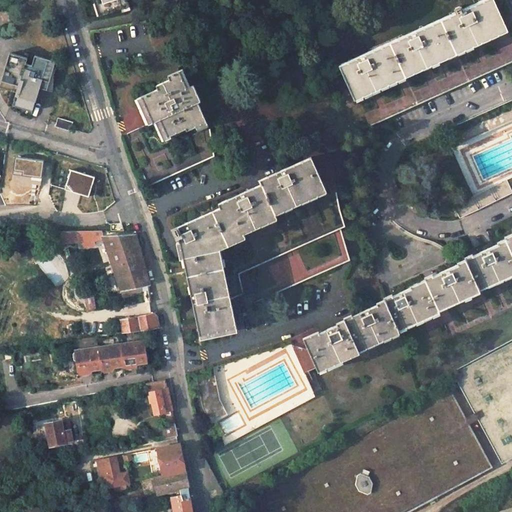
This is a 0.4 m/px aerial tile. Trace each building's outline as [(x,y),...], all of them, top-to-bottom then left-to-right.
[(441,20),(456,53),(507,31),(492,0),(484,0),(462,10),(460,5),(453,8),(456,13),(441,20)] [(390,43),(405,76),(456,53),(441,20),(390,43)] [(405,76),(390,43),(340,66),(354,98),(405,76)] [(37,79),(49,83),(55,63),(34,56),(31,66),(25,65),(27,59),(9,54),(1,80),(17,86),(14,100),(34,106),(40,86),(35,84),(37,79)] [(157,88),(141,96),(153,121),(159,118),(167,136),(185,127),(187,130),(205,121),(196,101),(201,99),(193,82),(186,86),(178,69),(168,74),(169,78),(155,84),(157,88)] [(511,119),(511,99),(444,130),(452,147),(511,119)] [(54,128),(69,133),(72,123),(58,118),(54,128)] [(325,186),(311,155),(259,179),(261,183),(273,210),(325,186)] [(88,198),(93,179),(70,171),(63,191),(88,198)] [(511,176),(453,205),(459,218),(511,192),(511,176)] [(275,215),(273,210),(261,183),(217,203),(219,207),(212,210),(227,242),(243,234),(241,230),(275,215)] [(187,277),(219,269),(215,248),(227,242),(212,210),(173,228),(179,240),(187,277)] [(81,247),(89,246),(95,262),(110,257),(103,236),(103,231),(44,232),(44,243),(80,242),(81,247)] [(511,233),(503,237),(504,239),(511,255),(511,233)] [(103,236),(110,257),(113,264),(142,258),(136,235),(103,236)] [(495,243),(496,244),(472,255),(471,253),(462,258),(463,259),(478,291),(511,275),(511,255),(504,239),(495,243)] [(113,264),(122,290),(149,284),(142,258),(113,264)] [(438,312),(476,294),(476,292),(478,291),(463,259),(455,262),(456,264),(432,275),(431,273),(422,278),(423,279),(438,312)] [(219,269),(187,277),(201,339),(233,331),(219,269)] [(392,295),(391,294),(382,298),(384,300),(398,332),(439,313),(438,312),(423,279),(408,286),(409,287),(392,295)] [(100,292),(83,296),(88,312),(97,310),(95,300),(101,299),(100,292)] [(317,372),(358,352),(358,351),(398,332),(384,300),(342,320),(343,321),(302,340),(317,372)] [(121,320),(123,332),(160,327),(157,317),(154,313),(121,320)] [(144,341),(99,348),(97,337),(96,337),(82,339),(84,350),(76,351),(72,356),(73,361),(78,364),(79,372),(83,376),(91,375),(92,370),(104,368),(107,372),(113,371),(115,367),(126,365),(129,369),(136,368),(138,363),(148,362),(144,341)] [(511,342),(453,375),(501,463),(511,457),(511,342)] [(220,399),(215,377),(197,380),(203,408),(211,424),(228,414),(220,399)] [(409,511),(492,467),(449,387),(269,485),(239,502),(244,511),(409,511)] [(151,392),(155,413),(172,410),(167,389),(151,392)] [(69,419),(46,423),(50,445),(73,441),(69,419)] [(177,435),(175,424),(163,427),(165,438),(177,435)] [(161,467),(171,465),(173,474),(154,478),(157,495),(188,487),(190,487),(186,471),(185,471),(179,444),(158,449),(161,467)] [(119,473),(115,456),(100,459),(106,488),(103,489),(105,496),(131,490),(127,471),(119,473)] [(192,511),(189,494),(172,497),(174,511),(192,511)]
